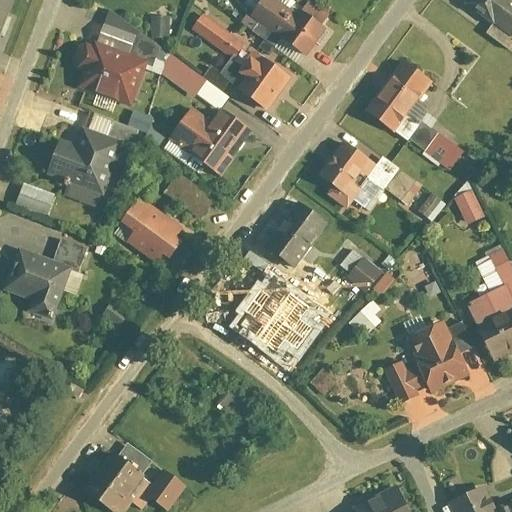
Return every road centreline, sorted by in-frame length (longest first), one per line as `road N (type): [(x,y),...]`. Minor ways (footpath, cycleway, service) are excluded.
road 1 (residential): [(398,0),(168,308)]
road 2 (residential): [(168,308),(7,511)]
road 3 (residential): [(168,308),(257,379),(336,468)]
road 4 (residential): [(336,468),(511,384)]
road 5 (residential): [(51,0),(0,134)]
